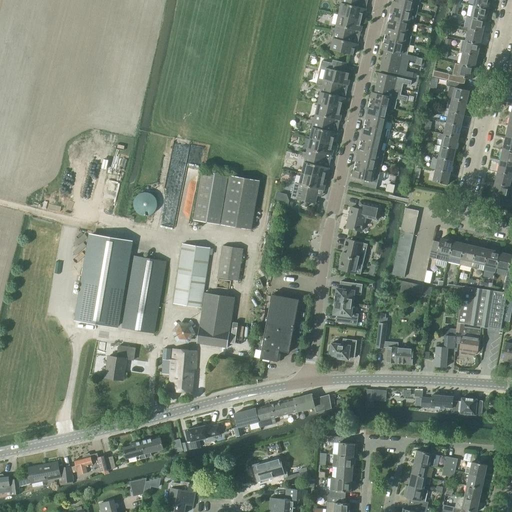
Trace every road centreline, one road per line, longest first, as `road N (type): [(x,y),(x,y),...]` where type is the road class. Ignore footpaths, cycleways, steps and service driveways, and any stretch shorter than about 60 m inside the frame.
road 1 (residential): [(307,383),(331,216),(380,0)]
road 2 (unclassified): [(307,383),(0,453)]
road 3 (track): [(0,202),(72,221),(55,318),(79,333),(64,439)]
road 4 (residential): [(463,222),(511,13)]
road 5 (unclassified): [(511,385),(307,383)]
